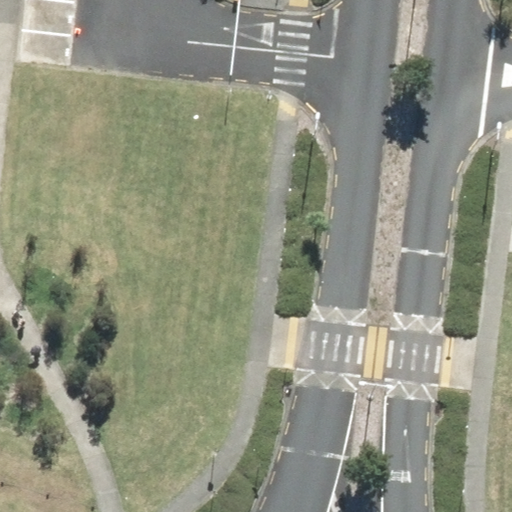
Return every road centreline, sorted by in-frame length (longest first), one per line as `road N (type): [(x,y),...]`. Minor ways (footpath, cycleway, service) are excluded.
road 1 (unclassified): [(315,511),(381,0)]
road 2 (unclassified): [(458,0),(413,352),(414,511)]
